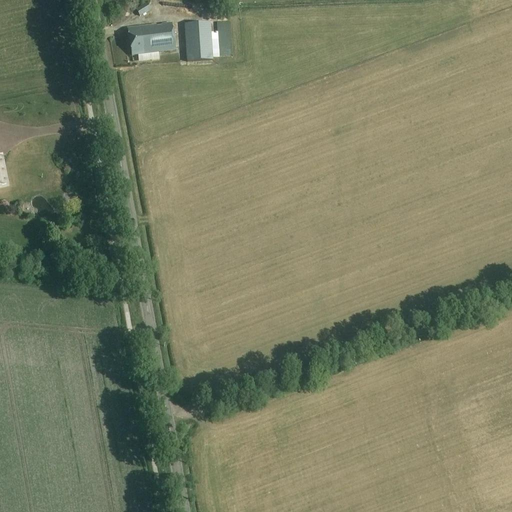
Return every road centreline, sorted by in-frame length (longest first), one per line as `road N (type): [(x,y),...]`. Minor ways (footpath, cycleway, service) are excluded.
road 1 (tertiary): [(185,511),(91,0)]
road 2 (track): [(167,415),(226,405),(511,299)]
